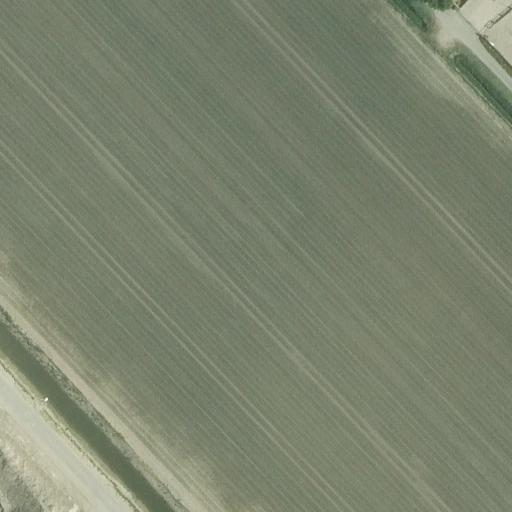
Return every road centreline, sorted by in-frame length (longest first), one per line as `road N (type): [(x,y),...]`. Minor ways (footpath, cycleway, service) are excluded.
road 1 (residential): [(0,396),(107,511)]
road 2 (unclassified): [(511,87),(428,0)]
